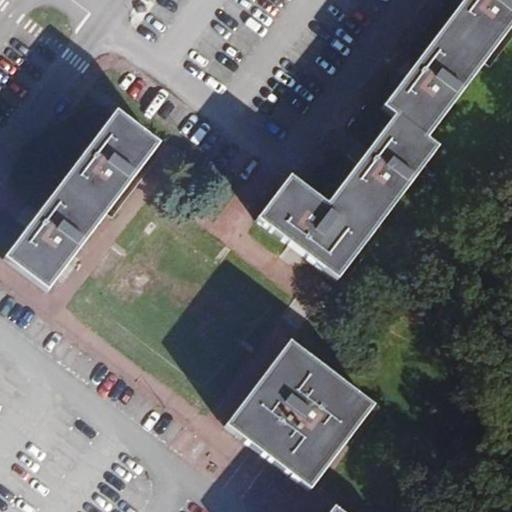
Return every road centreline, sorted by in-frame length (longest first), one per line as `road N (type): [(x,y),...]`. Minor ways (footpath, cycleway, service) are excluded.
road 1 (unclassified): [(0,154),(103,19)]
road 2 (unknown): [(232,115),(322,0)]
